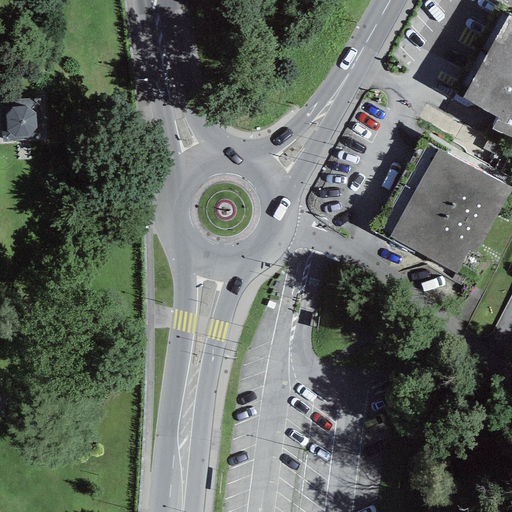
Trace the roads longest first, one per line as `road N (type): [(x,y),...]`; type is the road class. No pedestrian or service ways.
road 1 (residential): [(511,377),(479,358),(404,288),(277,219)]
road 2 (primary): [(213,262),(178,511)]
road 3 (tertiary): [(386,0),(319,118),(265,176)]
road 4 (primary): [(193,165),(170,96),(154,0)]
road 5 (primary): [(193,165),(169,211),(182,244),(213,262)]
